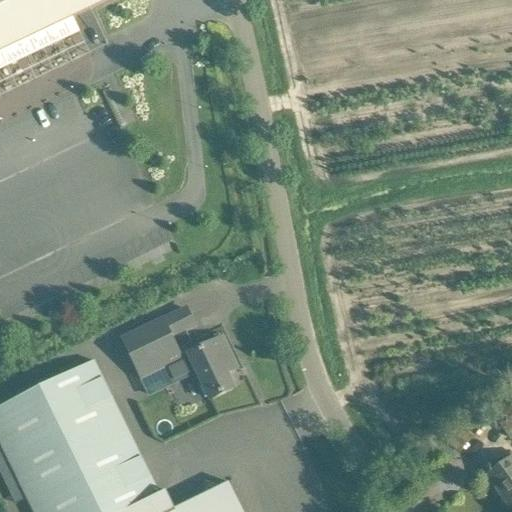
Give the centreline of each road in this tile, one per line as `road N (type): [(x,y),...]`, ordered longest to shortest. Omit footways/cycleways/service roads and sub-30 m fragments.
road 1 (tertiary): [(403,511),(314,366),(233,0)]
road 2 (unknown): [(141,0),(175,188),(0,280)]
